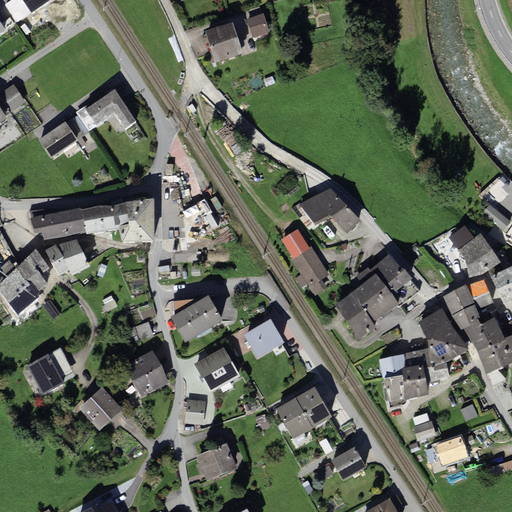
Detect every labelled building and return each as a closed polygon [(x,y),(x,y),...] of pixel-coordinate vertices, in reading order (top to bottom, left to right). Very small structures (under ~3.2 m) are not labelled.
[(270,33),(263,14),(246,19),(253,38),(270,33)] [(243,54),(232,22),(205,32),(216,63),(243,54)] [(26,102),(14,85),(0,93),(0,97),(10,113),(26,102)] [(115,90),(85,110),(96,126),(114,114),(125,129),(137,121),(115,90)] [(89,131),(96,126),(85,110),(83,108),(77,113),(78,116),(89,131)] [(74,119),(84,135),(89,132),(89,131),(78,116),(74,119)] [(74,119),(67,124),(78,140),(84,135),(74,119)] [(66,122),(39,140),(51,159),(78,141),(78,140),(67,124),(66,122)] [(330,189),(299,204),(316,226),(331,217),(348,234),(362,221),(330,189)] [(154,199),(125,203),(130,224),(119,227),(120,230),(122,243),(154,242),(154,199)] [(100,206),(81,210),(86,232),(87,235),(120,230),(119,227),(130,224),(125,203),(114,206),(100,206)] [(511,224),(511,222),(490,205),(483,214),(506,232),(511,224)] [(81,210),(81,208),(58,213),(63,237),(86,232),(81,210)] [(58,213),(39,217),(31,218),(35,234),(43,233),(45,241),(63,237),(58,213)] [(282,240),(294,259),(310,249),(298,229),(282,240)] [(502,263),(481,234),(459,251),(465,260),(469,278),(483,275),(502,263)] [(91,267),(76,240),(56,245),(45,250),(59,276),(70,271),(72,276),(91,267)] [(302,288),(308,285),(315,297),(328,288),(323,280),(330,275),(312,248),(310,249),(294,259),(292,260),(301,275),(296,279),(302,288)] [(36,250),(16,269),(37,294),(48,286),(41,275),(49,269),(36,250)] [(421,291),(389,255),(371,270),(375,275),(400,303),(402,306),(421,291)] [(37,294),(16,269),(9,261),(0,269),(0,273),(6,280),(8,278),(31,306),(40,298),(37,294)] [(511,266),(491,276),(506,303),(511,300),(511,266)] [(400,303),(375,275),(371,270),(368,267),(356,277),(363,284),(351,294),(374,323),(400,303)] [(0,290),(19,315),(31,306),(8,278),(6,280),(0,273),(0,290)] [(466,285),(444,298),(452,316),(463,329),(478,322),(482,320),(472,299),(490,292),(485,280),(467,287),(466,285)] [(374,323),(351,294),(335,306),(360,341),(378,328),(374,323)] [(175,315),(171,318),(185,343),(223,322),(208,297),(201,301),(175,315)] [(174,301),(175,315),(201,301),(174,301)] [(442,309),(419,323),(428,340),(428,349),(431,366),(446,363),(469,349),(457,333),(442,309)] [(463,329),(476,350),(505,338),(500,328),(495,318),(480,326),(478,322),(463,329)] [(271,320),(244,335),(257,359),(284,343),(271,320)] [(511,320),(500,328),(505,338),(511,335),(511,320)] [(487,374),(511,363),(511,335),(505,338),(476,350),(478,352),(487,374)] [(64,383),(61,378),(74,372),(61,348),(27,366),(42,395),(64,383)] [(224,348),(194,364),(211,393),(240,376),(224,348)] [(428,349),(405,353),(407,368),(422,365),(426,383),(449,378),(446,363),(431,366),(428,349)] [(152,351),(125,366),(142,398),(169,383),(152,351)] [(405,353),(379,360),(384,379),(390,408),(403,406),(405,405),(406,402),(407,400),(405,400),(402,369),(407,368),(405,353)] [(407,368),(402,369),(405,400),(407,400),(428,396),(426,383),(422,365),(407,368)] [(332,417),(314,387),(296,398),(313,428),(332,417)] [(102,388),(78,410),(98,433),(123,410),(102,388)] [(313,428),(296,398),(276,409),(293,439),(313,428)] [(204,425),(206,402),(187,400),(185,424),(204,425)] [(478,416),(473,405),(462,410),(467,421),(478,416)] [(432,421),(413,427),(418,442),(437,436),(432,421)] [(461,439),(464,447),(475,444),(472,436),(461,439)] [(461,438),(438,445),(438,447),(443,460),(444,464),(467,457),(464,447),(461,439),(461,438)] [(417,443),(409,445),(412,453),(419,450),(417,443)] [(227,444),(197,456),(200,464),(204,475),(206,481),(237,470),(227,444)] [(443,460),(438,447),(426,451),(430,465),(443,460)] [(355,448),(331,461),(343,481),(366,468),(355,448)] [(511,468),(511,460),(489,468),(492,476),(511,468)] [(329,466),(327,467),(326,464),(318,469),(319,471),(317,472),(321,480),(333,474),(329,466)] [(314,491),(308,481),(302,484),(309,494),(314,491)] [(397,496),(390,498),(397,511),(399,511),(405,509),(397,496)] [(397,511),(390,498),(376,507),(378,511),(397,511)] [(118,511),(112,501),(98,508),(96,505),(81,511),(118,511)]
